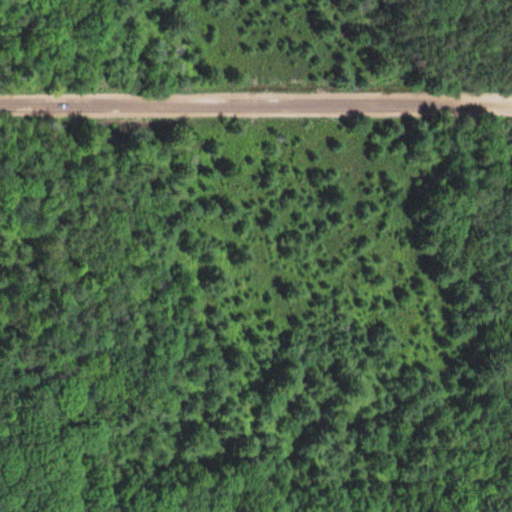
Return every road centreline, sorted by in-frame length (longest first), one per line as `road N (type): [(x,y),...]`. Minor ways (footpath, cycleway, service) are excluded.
road 1 (residential): [(511,105),(0,108)]
road 2 (track): [(435,511),(511,386)]
